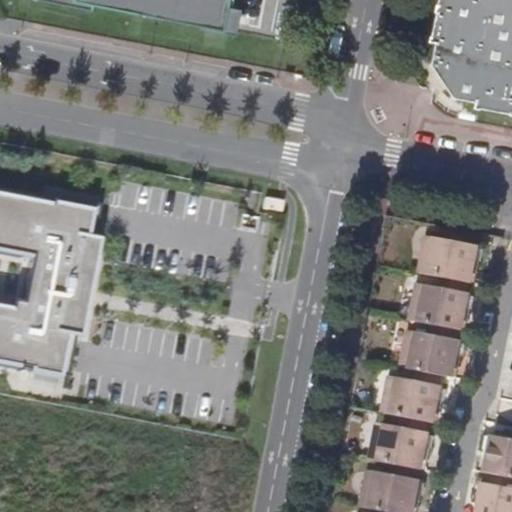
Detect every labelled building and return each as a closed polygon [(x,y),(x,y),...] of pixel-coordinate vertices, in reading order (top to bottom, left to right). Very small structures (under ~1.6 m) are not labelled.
[(58,0),(96,7),(97,2),(228,28),(233,4),(233,0),(58,0)] [(321,17),(324,0),(308,0),(306,14),(321,17)] [(462,98),(480,101),(479,107),(511,112),(511,0),(442,0),(434,43),(441,45),(437,64),(462,98)] [(245,6),(233,4),(228,28),(240,30),(245,6)] [(0,366),(61,378),(69,332),(77,333),(93,238),(85,236),(91,203),(61,198),(60,206),(0,194),(0,253),(29,258),(21,302),(11,300),(10,308),(0,306),(0,366)] [(416,274),(440,279),(468,284),(473,285),(477,264),(483,265),(486,253),(480,252),(481,247),(425,237),(416,274)] [(440,279),(438,289),(466,295),(468,284),(440,279)] [(407,322),(430,326),(460,332),(464,333),(468,311),(473,312),(476,301),(471,300),(471,296),(466,295),(438,289),(415,285),(407,322)] [(458,342),(460,332),(430,326),(428,336),(458,342)] [(398,369),(412,372),(440,377),(455,380),(459,356),(464,358),(466,347),(461,346),(462,342),(458,342),(428,336),(406,331),(398,369)] [(412,372),(410,383),(437,388),(440,377),(412,372)] [(378,413),(400,417),(429,423),(435,425),(440,402),(445,403),(447,393),(442,392),(443,389),(437,388),(410,383),(387,378),(378,413)] [(427,434),(429,423),(400,417),(398,429),(427,434)] [(368,461),(391,465),(420,471),(425,472),(428,451),(434,452),(436,440),(431,439),(431,436),(427,434),(398,429),(375,424),(368,461)] [(484,474),(490,476),(511,480),(511,441),(492,438),(486,461),(483,460),(481,470),(485,471),(484,474)] [(418,481),(420,471),(391,465),(389,476),(418,481)] [(359,508),(377,511),(416,511),(419,498),(424,499),(427,487),(422,485),(422,482),(418,481),(389,476),(366,472),(359,508)] [(511,480),(490,476),(487,486),(511,490),(511,480)] [(473,511),(511,511),(511,490),(487,486),(482,485),(477,510),(474,509),(473,511)]
